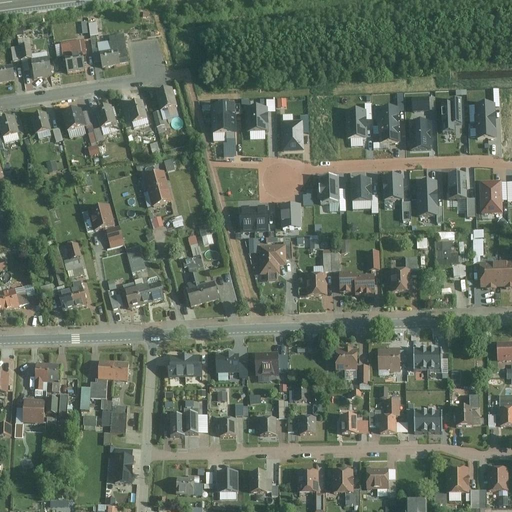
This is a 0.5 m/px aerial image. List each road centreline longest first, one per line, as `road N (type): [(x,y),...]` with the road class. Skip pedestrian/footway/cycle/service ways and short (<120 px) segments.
road 1 (residential): [(511,453),(146,456)]
road 2 (residential): [(155,336),(511,319)]
road 3 (residential): [(511,161),(311,168),(280,177)]
road 4 (residential): [(0,341),(155,336)]
road 5 (residential): [(153,80),(0,104)]
road 6 (residential): [(155,336),(146,456)]
